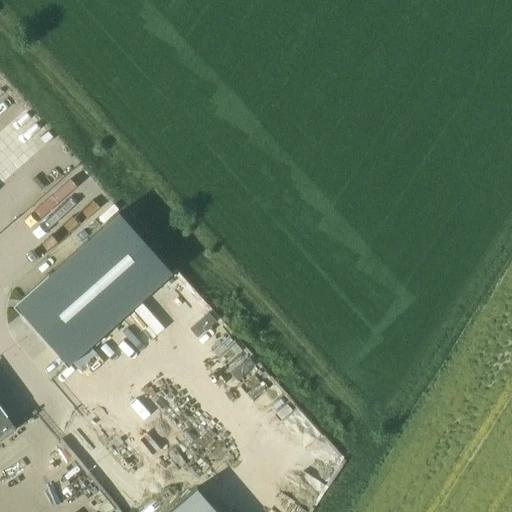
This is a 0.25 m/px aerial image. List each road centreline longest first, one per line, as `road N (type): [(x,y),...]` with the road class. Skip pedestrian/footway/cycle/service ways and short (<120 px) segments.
road 1 (unknown): [(0,329),(62,393),(119,477)]
road 2 (unclassified): [(0,264),(90,183)]
